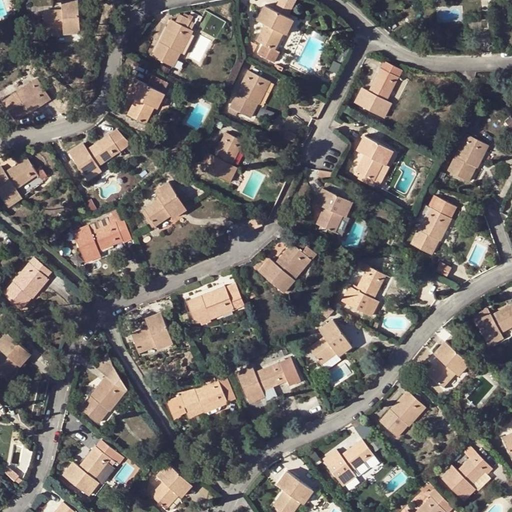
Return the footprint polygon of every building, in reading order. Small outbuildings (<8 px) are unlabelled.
[(77,0),(64,0),(65,10),(61,10),(42,10),(43,29),(63,28),(70,27),(71,31),(79,30),(77,0)] [(281,0),(278,6),(293,13),(298,0),(281,0)] [(290,26),(293,19),(265,5),(259,17),(267,21),(265,24),(257,40),(262,42),(274,48),(283,32),(286,24),(290,26)] [(202,17),(223,28),(226,21),(205,10),(202,17)] [(187,31),(192,34),(193,30),(192,29),(195,23),(198,24),(202,17),(192,11),(188,18),(180,13),(176,21),(172,19),(168,26),(171,27),(162,42),(160,42),(153,56),(173,66),(180,51),(177,50),(187,31)] [(171,27),(168,26),(160,42),(162,42),(171,27)] [(177,50),(180,51),(184,54),(194,35),(192,34),(187,31),(177,50)] [(274,48),(262,42),(256,53),(273,62),(279,51),(274,48)] [(253,59),(259,46),(251,43),(245,55),(253,59)] [(386,99),(402,67),(386,59),(369,90),(363,87),(355,102),(384,116),(389,107),(384,104),(386,99)] [(255,101),(266,78),(249,70),(246,76),(247,77),(239,93),(237,92),(230,107),(251,117),(258,102),(255,101)] [(246,76),(237,92),(239,93),(247,77),(246,76)] [(16,91),(2,100),(15,119),(28,109),(27,107),(47,93),(36,77),(30,82),(32,83),(17,93),(16,91)] [(161,101),(165,92),(136,78),(130,91),(137,94),(136,97),(128,114),(146,123),(154,106),(157,99),(161,101)] [(271,80),(266,78),(255,101),(258,102),(260,103),(271,80)] [(30,82),(16,91),(17,93),(32,83),(30,82)] [(50,97),(47,93),(27,107),(28,109),(29,111),(50,97)] [(127,141),(118,129),(88,150),(83,143),(70,152),(88,178),(97,172),(94,168),(98,165),(127,145),(127,141)] [(231,164),(242,140),(226,132),(215,156),(208,152),(200,168),(229,181),(234,171),(229,169),(231,164)] [(485,151),(488,144),(467,133),(463,140),(465,141),(458,156),(456,155),(448,170),(468,180),(475,166),(473,165),(480,148),(485,151)] [(364,134),(358,147),(366,151),(365,153),(356,170),(361,173),(374,178),(385,155),(389,157),(393,148),(364,134)] [(463,140),(456,155),(458,156),(465,141),(463,140)] [(477,167),(485,151),(480,148),(473,165),(475,166),(477,167)] [(386,164),(389,157),(385,155),(374,178),(375,179),(380,182),(388,165),(386,164)] [(37,170),(28,157),(6,172),(1,165),(0,166),(0,191),(9,204),(44,181),(42,178),(47,175),(42,167),(37,170)] [(375,179),(374,178),(361,173),(359,179),(372,185),(375,179)] [(187,208),(169,181),(156,190),(161,198),(145,208),(145,209),(143,211),(150,222),(152,220),(155,224),(171,214),(173,217),(187,208)] [(323,187),(317,200),(325,203),(324,206),(317,222),(337,232),(352,200),(323,187)] [(430,199),(437,202),(434,209),(446,215),(450,217),(457,205),(433,193),(430,199)] [(434,209),(437,202),(430,199),(429,198),(426,205),(429,206),(427,211),(429,212),(420,230),(418,229),(411,244),(431,254),(438,239),(435,238),(446,215),(434,209)] [(421,223),(418,229),(420,230),(429,212),(427,211),(421,208),(415,220),(421,223)] [(346,215),(340,231),(345,233),(352,216),(346,215)] [(450,217),(446,215),(435,238),(438,239),(444,242),(452,226),(449,225),(452,218),(450,217)] [(261,224),(257,216),(247,220),(252,229),(261,224)] [(130,237),(123,219),(92,232),(89,225),(74,231),(86,261),(96,257),(93,252),(99,250),(121,240),(130,237)] [(298,237),(293,243),(302,251),(307,245),(298,237)] [(302,251),(293,243),(276,263),(270,258),(259,271),(283,291),(290,283),(286,280),(307,255),(312,259),(316,253),(307,245),(302,251)] [(165,269),(155,246),(143,251),(154,274),(165,269)] [(290,283),(312,259),(307,255),(286,280),(290,283)] [(35,258),(26,268),(28,270),(17,284),(15,282),(5,294),(22,309),(32,297),(30,295),(46,275),(48,276),(52,271),(35,258)] [(441,261),(437,270),(449,275),(453,266),(441,261)] [(373,297),(385,274),(363,264),(360,269),(365,272),(356,289),(349,286),(342,300),(371,314),(376,305),(370,303),(373,297)] [(26,268),(15,282),(17,284),(28,270),(26,268)] [(49,277),(48,276),(46,275),(30,295),(32,297),(49,277)] [(234,283),(225,287),(228,294),(237,290),(234,283)] [(228,294),(225,287),(218,289),(219,291),(203,298),(202,296),(187,302),(195,322),(210,316),(209,314),(232,305),(233,308),(243,304),(237,290),(228,294)] [(218,289),(202,296),(203,298),(219,291),(218,289)] [(511,324),(511,303),(491,315),(487,308),(473,316),(488,344),(498,339),(495,333),(500,331),(511,324)] [(234,310),(233,308),(232,305),(209,314),(210,316),(211,319),(234,310)] [(189,320),(185,309),(180,311),(184,322),(189,320)] [(161,312),(149,316),(152,325),(149,326),(132,333),(139,351),(156,344),(164,341),(165,344),(173,341),(161,312)] [(351,344),(332,319),(319,329),(324,336),(309,347),(320,363),(336,351),(334,349),(341,344),(345,349),(351,344)] [(31,353),(7,332),(0,339),(0,347),(3,350),(0,353),(0,372),(6,377),(18,363),(16,361),(21,355),(25,359),(31,353)] [(445,341),(436,350),(443,357),(441,359),(429,373),(443,386),(455,371),(461,365),(464,368),(469,361),(445,341)] [(338,354),(345,349),(341,344),(334,349),(336,351),(338,354)] [(434,353),(441,359),(443,357),(436,350),(434,353)] [(113,365),(108,352),(96,368),(106,376),(114,366),(113,365)] [(20,365),(25,359),(21,355),(16,361),(18,363),(20,365)] [(300,380),(291,358),(255,373),(252,366),(238,372),(250,401),(259,398),(257,393),(262,390),(287,380),(289,385),(300,380)] [(458,374),(464,368),(461,365),(455,371),(458,374)] [(128,388),(114,366),(106,376),(103,380),(105,381),(93,397),(91,395),(81,408),(98,422),(108,410),(105,407),(121,388),(125,391),(128,388)] [(229,375),(225,366),(214,370),(218,380),(226,376),(229,375)] [(226,376),(218,380),(227,402),(235,399),(226,376)] [(103,380),(91,395),(93,397),(105,381),(103,380)] [(218,380),(211,383),(212,385),(196,392),(195,390),(181,396),(187,410),(189,417),(203,411),(202,408),(219,401),(221,405),(227,402),(218,380)] [(211,383),(195,390),(196,392),(212,385),(211,383)] [(110,411),(125,391),(121,388),(105,407),(108,410),(110,411)] [(422,403),(407,390),(403,396),(405,398),(393,410),(391,409),(380,421),(397,436),(407,424),(405,421),(422,403)] [(184,412),(187,410),(181,396),(180,394),(167,399),(175,418),(179,415),(184,412)] [(403,396),(391,409),(393,410),(405,398),(403,396)] [(204,412),(221,405),(219,401),(202,408),(203,411),(204,412)] [(426,406),(422,403),(405,421),(407,424),(409,425),(426,406)] [(357,420),(351,424),(362,439),(375,429),(363,416),(357,420)] [(511,432),(503,437),(511,455),(511,454),(511,432)] [(362,439),(341,455),(336,449),(323,459),(342,485),(351,478),(348,474),(352,470),(373,454),(362,439)] [(110,458),(96,446),(79,467),(73,462),(63,475),(88,495),(95,487),(90,483),(94,478),(110,458)] [(489,465),(476,452),(470,458),(458,470),(452,465),(440,477),(463,500),(471,492),(466,488),(471,484),(484,471),(489,465)] [(168,462),(159,473),(166,479),(164,481),(151,495),(166,508),(179,494),(184,488),(187,490),(192,484),(168,462)] [(287,470),(279,481),(287,486),(285,489),(274,504),(284,511),(292,511),(301,500),(305,494),(308,496),(313,489),(287,470)] [(157,475),(164,481),(166,479),(159,473),(157,475)] [(99,482),(94,478),(90,483),(95,487),(99,482)] [(278,484),(285,489),(287,486),(279,481),(278,484)] [(475,488),(471,484),(466,488),(471,492),(475,488)] [(182,496),(187,490),(184,488),(179,494),(182,496)] [(429,495),(431,497),(444,510),(446,511),(449,511),(454,508),(435,489),(429,495)] [(442,511),(444,510),(431,497),(416,511),(408,511),(407,510),(405,511),(442,511)] [(76,511),(64,501),(55,511),(76,511)]
